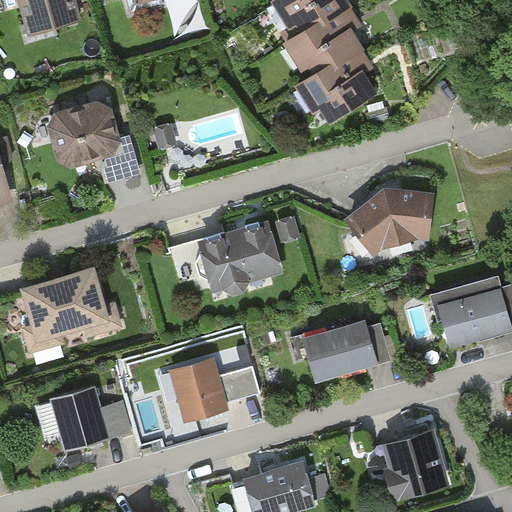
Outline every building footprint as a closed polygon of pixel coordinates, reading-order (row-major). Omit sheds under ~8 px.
[(101,0),(19,0),(32,42),(107,18),(101,0)] [(142,0),(146,13),(187,0),(142,0)] [(278,0),(273,3),(293,36),(283,42),(305,78),(294,85),(315,119),(321,115),(328,127),(377,97),(367,81),(378,74),(354,36),(364,29),(348,3),(353,0),(278,0)] [(117,93),(47,114),(63,165),(133,144),(117,93)] [(173,118),(153,124),(161,147),(180,141),(173,118)] [(6,140),(0,141),(0,209),(25,202),(6,140)] [(378,256),(389,247),(415,241),(428,243),(435,198),(387,191),(349,222),(378,256)] [(274,218),(277,241),(302,237),(298,215),(274,218)] [(272,223),(200,243),(215,298),(287,278),(272,223)] [(105,263),(21,290),(42,358),(126,331),(105,263)] [(511,322),(504,292),(443,309),(454,348),(511,332),(511,322)] [(312,382),(390,361),(377,316),(300,338),(312,382)] [(216,358),(169,371),(185,428),(232,415),(228,402),(260,393),(254,369),(222,378),(216,358)] [(94,385),(50,399),(67,452),(135,430),(126,399),(101,407),(94,385)] [(396,500),(453,484),(437,429),(380,445),(396,500)] [(331,511),(316,457),(244,478),(254,511),(331,511)]
